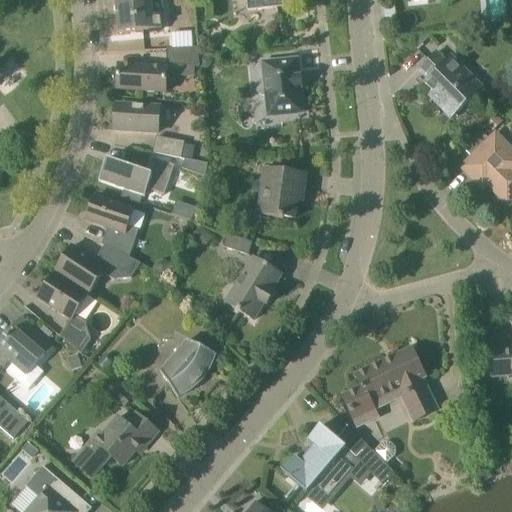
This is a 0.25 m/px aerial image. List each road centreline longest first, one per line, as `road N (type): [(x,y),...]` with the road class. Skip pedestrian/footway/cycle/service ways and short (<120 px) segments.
road 1 (residential): [(18,267),(70,156),(84,95),(83,0)]
road 2 (residential): [(177,511),(313,355),(349,295)]
road 3 (residential): [(505,271),(412,172),(370,103)]
road 4 (residential): [(349,295),(372,182),(370,103)]
road 5 (residential): [(349,295),(372,302),(505,271)]
